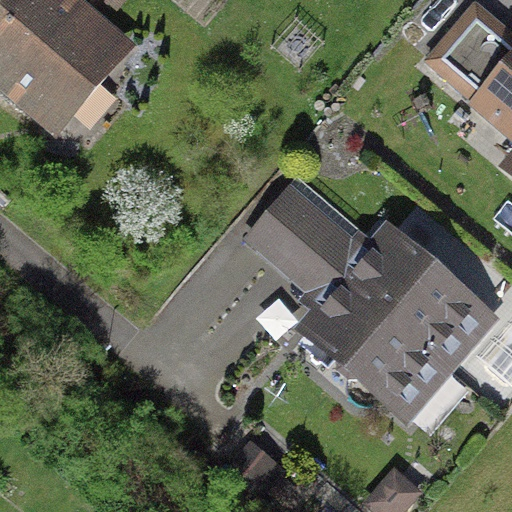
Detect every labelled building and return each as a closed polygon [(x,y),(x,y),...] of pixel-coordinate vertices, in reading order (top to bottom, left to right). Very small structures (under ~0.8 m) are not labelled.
[(52,0),(20,0),(0,23),(0,80),(50,123),(112,51),(52,0)] [(511,41),(477,12),(434,63),(480,102),(474,108),(511,139),(511,160),(508,165),(511,167),(511,41)] [(366,242),(292,182),(244,242),(316,299),(323,306),(345,279),(372,246),(366,242)] [(372,246),(345,279),(452,373),(500,318),(385,220),(366,242),(372,246)] [(452,373),(345,279),(323,306),(316,299),(292,326),(406,426),(452,373)] [(254,486),(268,469),(245,449),(231,466),(254,486)]
